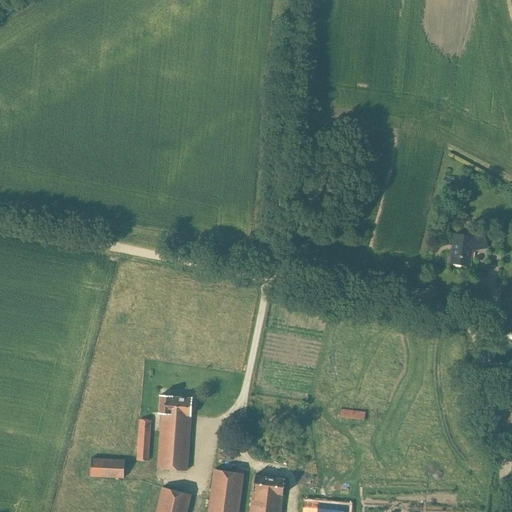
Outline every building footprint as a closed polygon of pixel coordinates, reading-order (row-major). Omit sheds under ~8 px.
[(473,237),(455,235),(451,263),(469,265),(472,250),(487,248),(485,236),(473,238),(473,237)] [(171,396),(159,395),(158,413),(161,413),(157,468),(187,470),(191,398),(171,396)] [(366,412),(341,409),(340,417),(365,420),(366,412)] [(149,460),(150,450),(151,420),(139,419),(137,459),(149,460)] [(123,460),(91,458),(90,475),(114,477),(114,478),(117,479),(117,477),(122,478),(123,460)] [(237,511),(243,473),(214,470),(208,511),(237,511)] [(280,511),(285,479),(255,475),(249,511),(280,511)] [(186,511),(191,494),(161,487),(155,511),(186,511)] [(348,511),(349,506),(304,502),(302,511),(348,511)]
